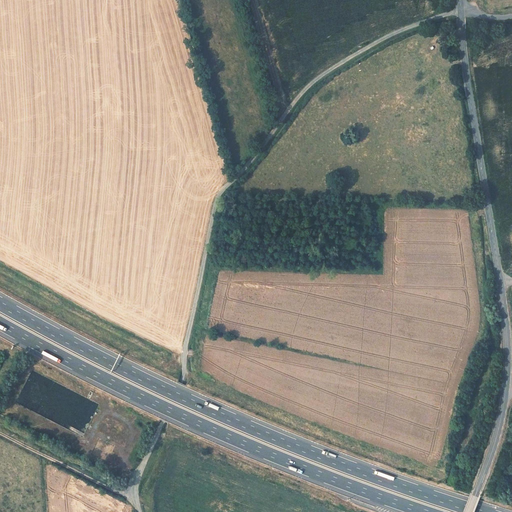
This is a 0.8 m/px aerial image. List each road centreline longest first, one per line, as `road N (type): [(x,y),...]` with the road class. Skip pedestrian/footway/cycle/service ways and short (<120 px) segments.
road 1 (track): [(460,11),(404,29),(306,88),(221,191),(179,387),(136,481),(138,511)]
road 2 (motorway): [(479,511),(198,405),(0,303)]
road 3 (tertiary): [(460,11),(507,373),(499,426),(469,511)]
road 4 (motorway): [(0,322),(187,418),(427,511)]
road 5 (track): [(0,433),(134,496)]
